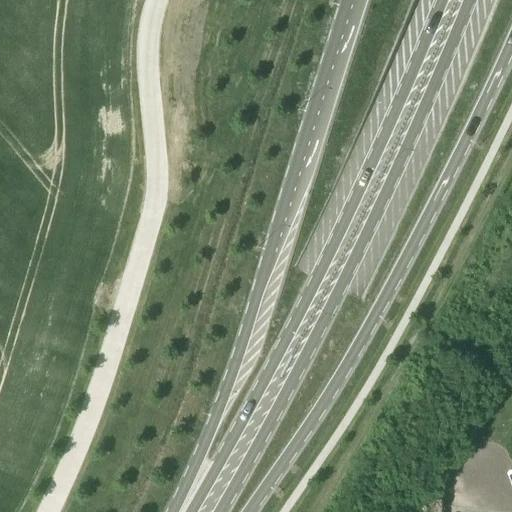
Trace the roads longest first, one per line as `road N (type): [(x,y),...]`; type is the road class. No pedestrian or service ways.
road 1 (primary): [(249,511),(397,273),(511,39)]
road 2 (primary): [(354,0),(183,511)]
road 3 (unclassified): [(48,511),(96,401),(156,202),(149,41),(157,0)]
road 4 (primary): [(252,426),(290,383),(356,254),(468,0)]
road 5 (primary): [(442,0),(268,372),(252,426)]
